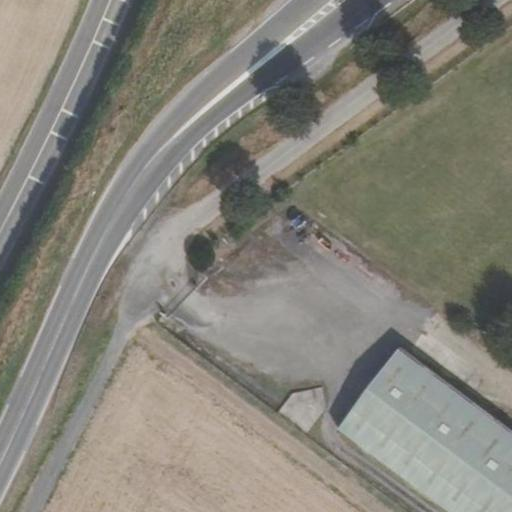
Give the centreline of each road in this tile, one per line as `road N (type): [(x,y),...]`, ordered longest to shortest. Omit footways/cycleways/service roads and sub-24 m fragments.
road 1 (track): [(499,0),(165,251),(27,511)]
road 2 (primary): [(219,90),(158,148),(119,210),(0,462)]
road 3 (track): [(128,321),(382,511)]
road 4 (tertiary): [(0,233),(110,0)]
road 5 (primary): [(219,90),(358,0)]
road 6 (primary): [(319,0),(219,90)]
